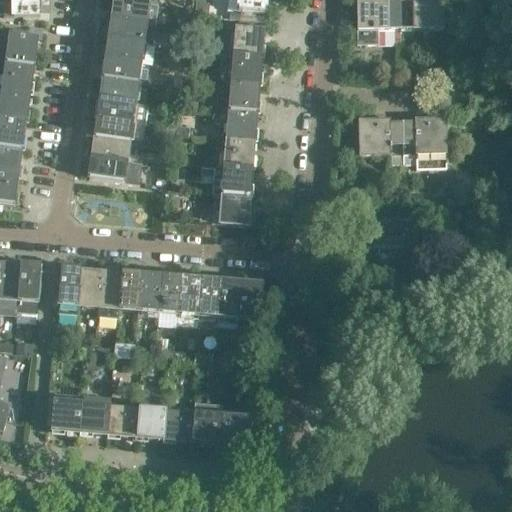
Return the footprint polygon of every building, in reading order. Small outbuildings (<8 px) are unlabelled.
[(39,19),(38,0),(4,0),(5,6),(13,6),(13,19),(39,19)] [(264,17),(265,0),(238,0),(238,15),(240,15),(264,17)] [(146,28),(148,8),(115,3),(112,23),(146,28)] [(444,33),(443,3),(426,3),(426,8),(421,8),(421,6),(420,5),(419,4),(417,3),(416,3),(400,4),(400,34),(444,33)] [(400,34),(400,4),(383,4),(382,4),(381,5),(380,6),(379,6),(379,7),(379,8),(373,8),(373,4),(356,4),(357,34),(400,34)] [(268,26),(268,17),(264,17),(240,15),(239,23),(256,25),(268,26)] [(143,47),(146,28),(112,23),(109,43),(143,47)] [(256,33),(256,25),(239,23),(239,31),(256,33)] [(256,33),(239,31),(236,31),(234,59),(260,62),(262,33),(256,33)] [(32,71),(36,42),(10,39),(6,67),(32,71)] [(140,67),(143,47),(109,43),(106,62),(140,67)] [(258,89),(260,62),(234,59),(232,87),(258,89)] [(137,87),(140,67),(106,62),(103,82),(137,87)] [(28,98),(32,71),(6,67),(2,95),(28,98)] [(134,107),(137,87),(103,82),(100,102),(134,107)] [(255,117),(258,89),(232,87),(229,115),(255,117)] [(0,122),(24,126),(28,98),(2,95),(0,110),(0,122)] [(131,127),(134,107),(100,102),(98,122),(131,127)] [(253,145),(255,117),(229,115),(227,143),(253,145)] [(0,150),(20,154),(24,126),(0,122),(0,150)] [(129,146),(131,127),(98,122),(95,142),(129,146)] [(446,159),(445,123),(414,123),(415,126),(402,126),(402,160),(446,159)] [(402,160),(402,126),(389,126),(389,124),(358,124),(359,160),(402,160)] [(126,166),(129,146),(95,142),(92,161),(126,166)] [(251,173),(253,145),(227,143),(224,171),(251,173)] [(0,179),(16,182),(20,154),(0,150),(0,179)] [(123,187),(126,166),(92,161),(89,182),(123,187)] [(248,201),(251,173),(224,171),(222,199),(248,201)] [(0,208),(12,210),(16,182),(0,179),(0,208)] [(246,229),(248,201),(222,199),(220,227),(246,229)] [(417,243),(416,231),(385,231),(386,243),(417,243)] [(387,263),(387,262),(387,261),(409,260),(409,265),(417,264),(417,243),(386,243),(344,244),(345,283),(364,283),(371,261),(378,261),(378,262),(378,263),(378,264),(379,265),(380,266),(381,267),(382,267),(383,267),(384,266),(386,266),(386,265),(387,264),(387,263)] [(0,302),(17,304),(20,270),(0,268),(0,269),(0,302)] [(38,306),(40,272),(20,270),(17,304),(38,306)] [(78,309),(81,275),(61,273),(58,307),(78,309)] [(98,311),(101,277),(81,275),(78,309),(98,311)] [(118,312),(121,278),(101,277),(98,311),(118,312)] [(138,314),(141,280),(121,278),(118,312),(138,314)] [(158,316),(161,282),(141,280),(138,314),(158,316)] [(178,317),(181,284),(161,282),(158,316),(178,317)] [(198,319),(201,285),(181,284),(178,317),(198,319)] [(218,321),(221,287),(201,285),(198,319),(218,321)] [(238,322),(241,289),(221,287),(218,321),(238,322)] [(258,324),(261,290),(241,289),(238,322),(258,324)] [(80,436),(82,410),(83,401),(54,399),(51,433),(80,436)] [(0,434),(3,435),(9,410),(0,407),(0,434)] [(219,448),(221,422),(223,410),(195,407),(194,419),(191,445),(219,448)] [(108,438),(110,412),(82,410),(80,436),(108,438)] [(135,440),(137,414),(110,412),(108,438),(135,440)] [(163,443),(166,417),(137,414),(135,440),(163,443)] [(191,445),(194,419),(166,417),(163,443),(191,445)] [(248,450),(250,424),(221,422),(219,448),(248,450)]
